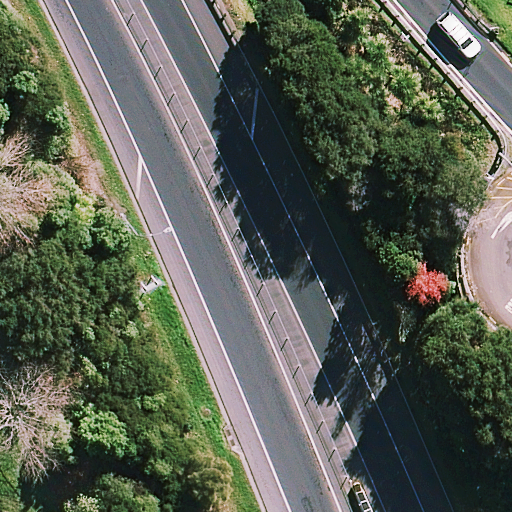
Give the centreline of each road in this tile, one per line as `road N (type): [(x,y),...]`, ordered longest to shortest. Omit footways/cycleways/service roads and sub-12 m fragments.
road 1 (trunk): [(169,0),(318,288),(417,511)]
road 2 (trunk): [(310,511),(83,0)]
road 3 (trunk): [(430,0),(511,97)]
